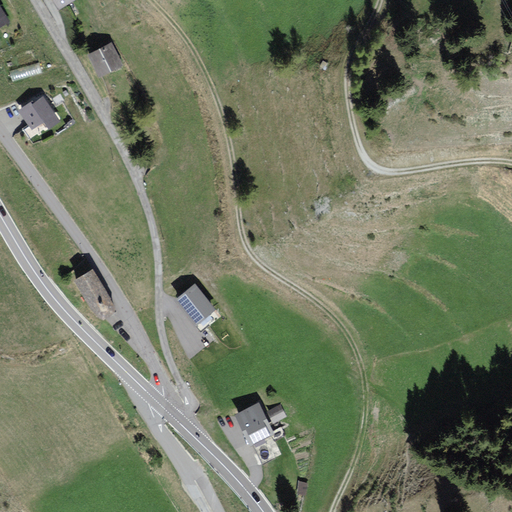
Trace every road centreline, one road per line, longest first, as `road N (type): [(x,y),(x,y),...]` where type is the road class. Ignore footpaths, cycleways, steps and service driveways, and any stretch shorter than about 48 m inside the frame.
road 1 (track): [(334,511),(364,432),(358,357),(325,309),(252,254),(240,229),(222,114),(190,49),(148,0)]
road 2 (residential): [(34,0),(137,184),(157,247),(160,334),(191,400),(182,425)]
road 3 (track): [(383,0),(348,75),(365,163),(390,174),(511,165)]
road 4 (residential): [(156,400),(157,366),(107,277),(0,130)]
road 5 (primary): [(156,400),(49,292),(0,213)]
road 6 (unclassified): [(156,400),(150,406),(165,440),(220,511)]
